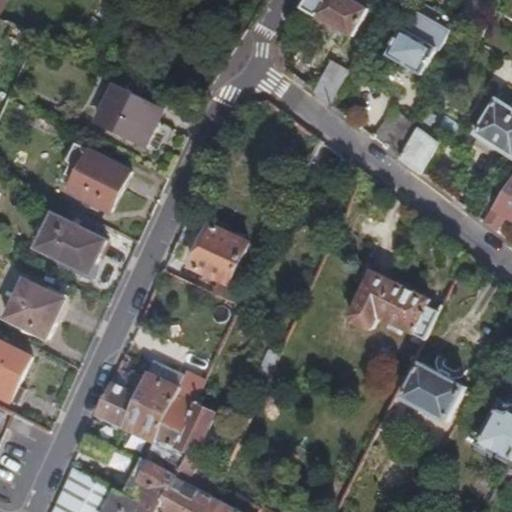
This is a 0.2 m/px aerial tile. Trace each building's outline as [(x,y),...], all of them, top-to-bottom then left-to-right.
[(351,41),(369,13),(361,8),(348,0),(308,0),(302,10),(351,41)] [(366,0),(348,0),(361,8),(366,0)] [(422,77),(437,52),(439,53),(450,33),(410,10),(399,29),(402,31),(387,57),(422,77)] [(79,41),(29,17),(23,32),(36,39),(72,56),(79,41)] [(29,55),(36,39),(11,27),(3,43),(29,55)] [(331,107),(350,73),(330,63),(313,93),(331,107)] [(145,147),(163,110),(113,86),(97,120),(118,130),(116,133),(145,147)] [(511,160),(511,110),(496,100),(473,136),(511,160)] [(400,159),(418,129),(389,109),(371,137),(400,159)] [(421,176),(441,145),(426,136),(437,118),(428,113),(418,129),(400,159),(421,176)] [(112,212),(130,172),(72,145),(64,162),(69,164),(64,174),(74,179),(68,191),(112,212)] [(511,220),(511,179),(499,201),(484,224),(499,235),(509,219),(511,220)] [(484,224),(499,201),(486,192),(471,214),(484,224)] [(90,273),(105,240),(50,214),(35,247),(90,273)] [(230,290),(251,246),(212,227),(192,272),(197,275),(192,286),(240,310),(244,303),(217,290),(220,285),(230,290)] [(424,342),(439,314),(427,309),(430,302),(371,271),(348,317),(349,324),(365,331),(372,330),(378,318),(424,342)] [(48,341),(68,298),(66,297),(64,299),(25,280),(5,320),(48,341)] [(18,387),(32,359),(0,342),(0,398),(17,407),(25,390),(18,387)] [(268,380),(279,356),(269,351),(257,375),(268,380)] [(147,378),(151,369),(148,367),(137,362),(133,371),(147,378)] [(156,382),(162,368),(150,362),(148,367),(151,369),(147,378),(156,382)] [(449,426),(467,389),(421,366),(403,402),(449,426)] [(195,404),(205,383),(186,375),(185,378),(162,368),(156,382),(147,378),(123,429),(155,445),(169,416),(186,423),(195,404)] [(123,429),(147,378),(133,371),(124,389),(119,387),(126,372),(119,369),(97,417),(123,429)] [(196,460),(217,415),(195,404),(186,423),(174,450),(187,456),(176,479),(212,497),(216,487),(219,481),(202,473),(198,483),(192,480),(200,462),(196,460)] [(510,464),(511,460),(511,409),(501,404),(474,451),(489,459),(492,454),(510,464)] [(176,479),(187,456),(174,450),(186,423),(169,416),(155,445),(145,464),(164,474),(176,479)] [(26,438),(32,426),(17,418),(11,431),(26,438)] [(137,460),(114,449),(88,436),(80,454),(106,466),(109,459),(132,470),(137,460)] [(145,464),(134,491),(75,465),(64,488),(112,511),(146,511),(164,474),(145,464)] [(158,511),(176,479),(164,474),(146,511),(158,511)] [(241,511),(212,497),(176,479),(158,511),(241,511)] [(112,511),(64,488),(52,511),(112,511)]
